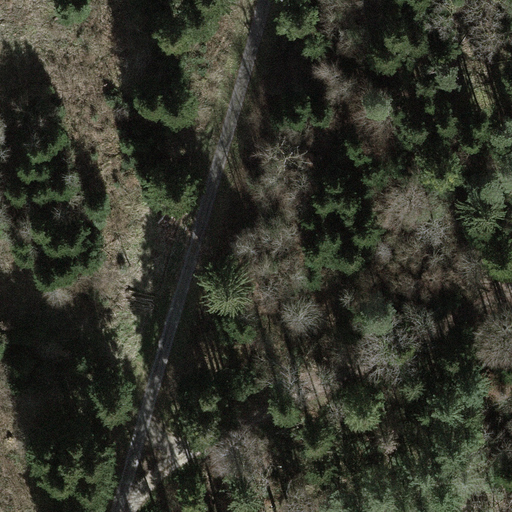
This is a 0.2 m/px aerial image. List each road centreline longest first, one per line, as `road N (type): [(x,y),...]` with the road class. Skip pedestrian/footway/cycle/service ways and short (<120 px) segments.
road 1 (track): [(275,0),(125,511)]
road 2 (track): [(511,294),(215,447),(127,507)]
